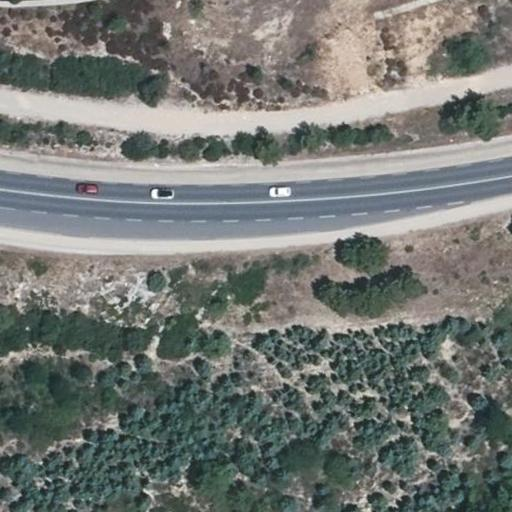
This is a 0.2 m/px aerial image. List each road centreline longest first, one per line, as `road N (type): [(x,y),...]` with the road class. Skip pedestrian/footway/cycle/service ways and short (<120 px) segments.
road 1 (track): [(0,93),(86,112),(394,110),(511,82)]
road 2 (primary): [(0,215),(91,228),(214,230),(336,214),(459,183)]
road 3 (primary): [(459,183),(296,199),(132,202),(0,189)]
